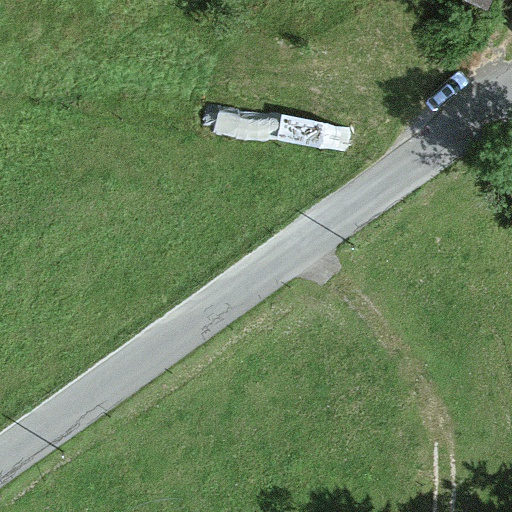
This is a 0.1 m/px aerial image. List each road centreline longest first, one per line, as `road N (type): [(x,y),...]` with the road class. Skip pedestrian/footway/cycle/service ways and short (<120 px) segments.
road 1 (tertiary): [(0,459),(511,90)]
road 2 (track): [(300,247),(404,352),(433,411),(445,464),(441,511)]
